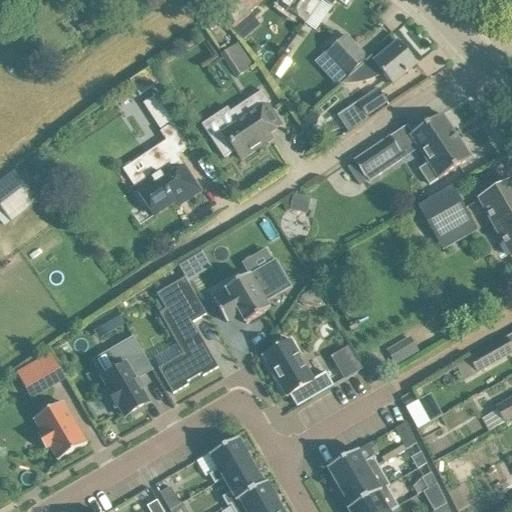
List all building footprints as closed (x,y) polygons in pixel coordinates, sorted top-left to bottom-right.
[(230,0),(221,8),(235,25),(264,0),(230,0)] [(286,0),(282,7),(293,16),(304,0),(286,0)] [(322,0),(332,7),(337,1),(345,6),(349,0),(304,0),(293,16),(305,24),(322,0)] [(324,55),(347,78),(368,58),(345,35),(324,55)] [(219,54),(235,79),(253,67),(237,42),(219,54)] [(382,73),(392,85),(416,64),(398,42),(374,63),(369,58),(343,84),(345,84),(358,83),(364,82),(369,80),(376,78),(382,73)] [(129,81),(139,96),(158,83),(148,68),(129,81)] [(224,158),(235,151),(241,160),(272,140),(268,134),(281,126),(267,104),(270,103),(270,102),(269,102),(262,91),(230,112),(237,124),(225,132),(223,129),(210,138),(224,158)] [(359,104),(367,116),(386,102),(379,91),(359,104)] [(428,163),(419,169),(429,185),(439,179),(471,158),(441,114),(410,135),(428,163)] [(173,123),(160,131),(166,141),(144,155),(152,167),(136,177),(130,181),(136,191),(132,194),(139,203),(143,200),(153,217),(183,197),(186,201),(200,191),(177,156),(189,148),(173,123)] [(363,175),(399,151),(390,136),(389,137),(389,138),(354,161),(354,160),(353,161),(363,175)] [(14,171),(0,180),(0,208),(4,214),(31,193),(14,171)] [(511,180),(511,181),(478,200),(511,258),(511,257),(511,180)] [(418,207),(436,240),(471,220),(453,188),(418,207)] [(293,211),(310,214),(313,197),(297,194),(293,211)] [(247,324),(270,311),(266,303),(293,288),(277,260),(227,289),(229,294),(215,302),(228,323),(241,315),(247,324)] [(159,311),(183,353),(158,367),(172,391),(188,382),(186,380),(201,371),(202,374),(217,365),(191,320),(205,312),(183,276),(156,292),(165,307),(159,311)] [(124,324),(116,309),(101,318),(110,332),(124,324)] [(511,334),(470,357),(456,366),(465,380),(511,353),(511,334)] [(396,368),(420,354),(409,337),(386,351),(396,368)] [(146,409),(144,407),(148,404),(141,391),(143,390),(138,382),(136,383),(134,380),(152,370),(134,338),(108,353),(118,370),(103,379),(110,391),(107,393),(115,408),(118,406),(125,418),(131,414),(133,417),(146,409)] [(306,387),(313,399),(333,387),(326,373),(314,380),(290,340),(262,356),(287,398),(290,396),(306,387)] [(348,348),(334,356),(344,373),(358,365),(348,348)] [(51,355),(17,374),(29,395),(63,376),(51,355)] [(413,430),(439,415),(426,392),(400,407),(413,430)] [(511,398),(494,408),(495,411),(502,423),(511,416),(511,398)] [(58,461),(87,444),(63,403),(34,420),(41,433),(37,435),(46,451),(50,448),(58,461)] [(416,444),(412,436),(402,442),(404,445),(407,449),(416,444)] [(238,439),(210,455),(209,456),(218,470),(209,475),(214,484),(223,479),(251,462),(238,439)] [(378,466),(373,457),(364,462),(358,451),(327,469),(339,489),(378,466)] [(417,469),(427,464),(421,452),(411,458),(417,469)] [(264,485),(264,484),(251,462),(223,479),(231,492),(222,498),(227,507),(230,505),(264,485)] [(387,487),(387,488),(390,486),(378,466),(339,489),(350,508),(350,509),(387,487)] [(428,490),(437,484),(431,473),(421,479),(428,490)] [(264,485),(230,505),(234,511),(269,511),(280,506),(267,482),(264,484),(264,485)] [(170,487),(160,493),(170,511),(180,505),(170,487)] [(347,509),(348,511),(389,511),(390,511),(389,511),(390,511),(398,507),(387,488),(387,487),(350,509),(350,508),(347,509)] [(431,502),(435,511),(447,504),(443,496),(431,502)] [(157,501),(147,506),(150,511),(153,511),(161,508),(157,501)]
